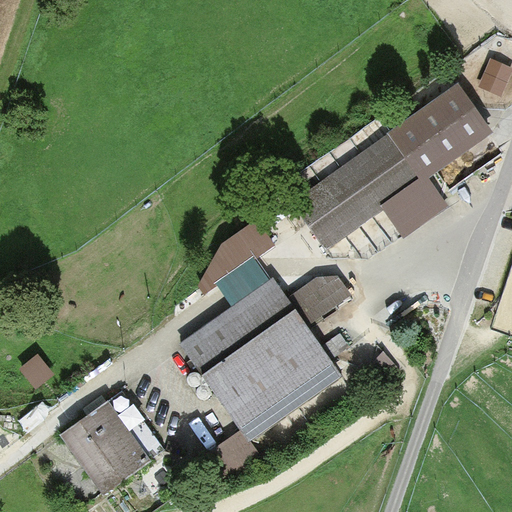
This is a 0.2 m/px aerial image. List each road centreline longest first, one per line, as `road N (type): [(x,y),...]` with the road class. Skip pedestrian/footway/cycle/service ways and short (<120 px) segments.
road 1 (track): [(0,467),(60,409),(264,262),(385,276)]
road 2 (track): [(218,511),(311,465),(409,391),(415,365),(370,325),(385,276),(472,251)]
road 3 (track): [(385,511),(511,143)]
